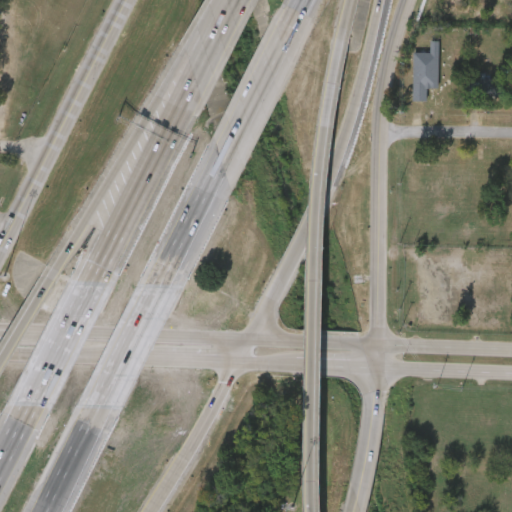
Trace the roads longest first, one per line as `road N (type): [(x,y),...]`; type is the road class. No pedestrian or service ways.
road 1 (motorway): [(315,511),(322,176),(341,39)]
road 2 (secondary): [(285,341),(0,332)]
road 3 (secondary): [(121,0),(0,238)]
road 4 (motorway): [(186,51),(53,279)]
road 5 (residential): [(400,0),(372,133),(370,232)]
road 6 (motorway): [(182,78),(87,283)]
road 7 (motorway): [(314,216),(379,0)]
road 8 (motorway): [(149,511),(235,363)]
road 9 (secondary): [(511,350),(348,345)]
road 10 (motorway): [(159,288),(224,159)]
road 11 (secondary): [(370,373),(511,376)]
road 12 (residential): [(372,133),(511,135)]
road 13 (motorway): [(98,407),(159,288)]
road 14 (motorway): [(87,283),(23,393)]
road 15 (motorway): [(224,159),(285,48)]
road 16 (tertiary): [(346,511),(367,393)]
